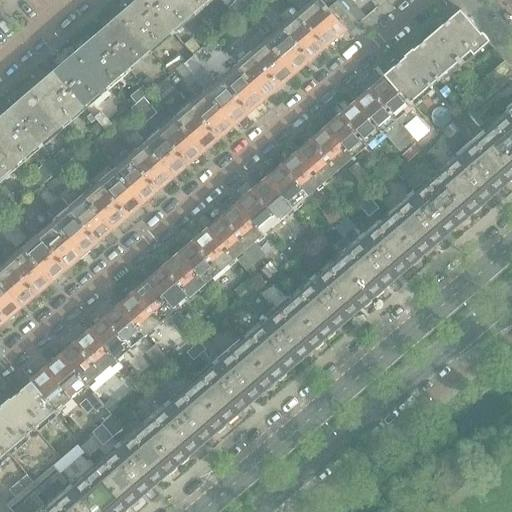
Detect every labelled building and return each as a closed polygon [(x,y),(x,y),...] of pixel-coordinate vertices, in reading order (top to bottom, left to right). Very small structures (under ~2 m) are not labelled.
[(194,13),(183,0),(138,0),(130,7),(127,6),(121,11),(121,15),(120,15),(150,50),(194,13)] [(208,0),(183,0),(194,13),(208,0)] [(235,4),(231,0),(220,0),(228,9),(235,4)] [(345,28),(330,9),(322,0),(314,0),(298,14),(325,45),(329,42),(331,42),(335,38),(336,36),(345,28)] [(358,25),(338,2),(330,9),(345,28),(349,32),(358,25)] [(488,41),(461,9),(435,31),(460,60),(471,51),(474,54),(488,41)] [(325,45),(298,14),(268,40),(294,72),(298,68),(301,68),(305,64),(306,62),(314,55),(316,55),(320,51),(321,49),(325,45)] [(150,50),(120,15),(119,16),(116,16),(110,21),(110,24),(95,37),(86,44),(83,44),(78,49),(77,52),(76,53),(106,88),(150,50)] [(273,29),(266,20),(257,28),(264,36),(273,29)] [(264,36),(257,28),(252,32),(259,41),(264,36)] [(409,104),(460,60),(435,31),(384,75),(386,77),(409,104)] [(294,72),(268,40),(237,67),(264,98),(268,94),(271,94),(275,90),(276,88),(283,81),(286,81),(290,77),(291,75),(294,72)] [(106,88),(76,53),(75,54),(72,54),(67,58),(66,62),(43,82),(39,82),(34,87),(33,90),(33,91),(63,125),(106,88)] [(506,77),(511,71),(511,70),(504,61),(483,79),(491,89),(493,88),(499,82),(506,77)] [(197,80),(183,64),(176,70),(189,86),(191,85),(197,93),(203,88),(197,80)] [(264,98),(237,67),(207,93),(234,124),(238,120),(241,120),(244,116),(245,114),(253,107),(256,107),(260,103),(260,101),(264,98)] [(209,84),(202,76),(197,80),(203,88),(209,84)] [(407,106),(409,104),(386,77),(382,80),(380,79),(375,83),(376,86),(367,93),(365,92),(360,96),(361,98),(356,102),(382,133),(410,109),(407,106)] [(502,86),(509,80),(506,77),(499,82),(502,86)] [(155,87),(148,78),(141,84),(149,92),(155,87)] [(177,93),(166,81),(154,91),(164,104),(177,93)] [(496,92),(502,86),(499,82),(493,88),(496,92)] [(136,104),(148,93),(143,86),(130,97),(136,104)] [(451,93),(446,87),(439,92),(444,98),(451,93)] [(489,97),(496,92),(493,88),(491,89),(487,93),(486,94),(489,97)] [(63,125),(33,91),(32,91),(28,91),(23,96),(22,99),(0,118),(0,141),(19,163),(63,125)] [(234,124),(207,93),(177,119),(203,150),(207,146),(210,146),(214,143),(215,140),(222,133),(225,133),(229,130),(230,127),(234,124)] [(508,105),(499,94),(498,93),(495,96),(499,100),(505,107),(508,105)] [(482,103),(489,97),(486,94),(479,99),(482,103)] [(492,106),(499,100),(495,96),(489,102),(492,106)] [(476,108),(482,103),(479,99),(473,105),(476,108)] [(382,133),(356,102),(352,106),(350,105),(346,109),(346,111),(337,118),(335,118),(331,122),(331,124),(327,127),(353,158),(382,133)] [(486,112),(492,106),(489,102),(482,108),(486,112)] [(473,111),(476,108),(473,105),(466,111),(467,111),(469,114),(473,111)] [(511,107),(508,110),(511,114),(487,134),(511,162),(511,107)] [(479,118),(486,112),(482,108),(475,113),(479,118)] [(478,118),(479,118),(475,113),(473,111),(469,114),(481,127),(483,124),(478,118)] [(112,125),(101,112),(94,118),(105,131),(112,125)] [(96,122),(90,113),(85,117),(92,125),(96,122)] [(203,150),(177,119),(146,145),(173,176),(177,172),(180,172),(184,169),(184,166),(192,159),(195,159),(199,156),(200,153),(203,150)] [(149,136),(141,127),(136,132),(143,140),(149,136)] [(353,158),(327,127),(323,131),(321,130),(316,134),(317,136),(308,144),(306,143),(301,147),(302,149),(297,153),(324,183),(353,158)] [(453,136),(454,135),(448,127),(438,135),(444,143),(453,136)] [(143,140),(136,132),(130,136),(137,145),(143,140)] [(511,162),(487,134),(438,177),(469,213),(471,212),(475,213),(481,208),(480,203),(497,189),(508,180),(511,181),(511,162)] [(462,146),(453,136),(444,143),(453,153),(462,146)] [(0,178),(19,163),(0,141),(0,178)] [(173,176),(146,145),(116,171),(143,202),(147,198),(149,198),(153,195),(154,192),(162,185),(165,185),(169,182),(169,179),(173,176)] [(62,168),(75,157),(66,147),(53,158),(62,168)] [(294,209),(324,183),(297,153),(293,156),(291,155),(286,159),(287,162),(278,169),(276,168),(272,172),(272,174),(268,178),(294,209)] [(371,180),(356,163),(348,170),(363,186),(371,180)] [(401,182),(414,171),(407,163),(394,174),(401,182)] [(378,186),(388,176),(382,169),(371,179),(378,186)] [(62,171),(47,184),(57,197),(73,184),(62,171)] [(143,202),(116,171),(85,197),(112,228),(116,224),(119,224),(123,221),(124,218),(131,211),(134,211),(138,208),(139,205),(143,202)] [(87,188),(74,173),(69,177),(81,192),(87,188)] [(401,182),(394,174),(386,180),(394,188),(401,182)] [(469,213),(438,177),(390,218),(421,254),(422,253),(427,255),(433,250),(432,245),(442,236),(459,222),(464,223),(470,218),(469,213)] [(294,209),(268,178),(263,182),(262,181),(257,185),(257,187),(249,194),(247,194),(242,198),(243,200),(238,203),(264,234),(294,209)] [(112,228),(85,197),(55,223),(82,254),(86,250),(89,250),(93,247),(93,244),(101,237),(104,237),(108,234),(108,231),(112,228)] [(264,234),(238,203),(234,207),(232,206),(227,210),(228,212),(219,220),(217,219),(213,223),(213,225),(209,229),(235,259),(264,234)] [(344,215),(335,205),(323,214),(332,225),(344,215)] [(364,220),(355,209),(354,208),(346,216),(356,227),(364,220)] [(341,237),(354,226),(345,217),(333,228),(341,237)] [(421,254),(390,218),(341,260),(372,296),(373,295),(378,297),(384,292),(383,287),(397,275),(410,264),(415,265),(421,260),(420,255),(421,254)] [(27,239),(9,219),(3,224),(21,244),(27,239)] [(82,254),(55,223),(25,249),(51,280),(55,277),(58,276),(62,273),(63,270),(71,264),(73,263),(77,260),(78,257),(82,254)] [(21,244),(3,224),(0,226),(0,233),(7,242),(8,240),(16,249),(21,244)] [(235,259),(209,229),(205,232),(203,231),(198,235),(198,238),(190,245),(188,244),(183,248),(184,250),(179,254),(206,285),(235,259)] [(315,241),(306,231),(294,241),(303,251),(315,241)] [(303,265),(315,255),(309,248),(297,257),(303,265)] [(51,280),(25,249),(0,270),(0,281),(21,306),(25,302),(28,302),(32,299),(32,296),(40,290),(43,289),(47,286),(48,283),(51,280)] [(206,285),(179,254),(175,258),(173,257),(168,261),(169,263),(160,270),(158,270),(154,274),(154,276),(150,279),(176,310),(206,285)] [(372,296),(341,260),(293,302),(324,338),(325,337),(329,339),(335,333),(334,329),(351,315),(362,305),(366,307),(372,302),(371,297),(372,296)] [(242,302),(257,288),(248,277),(233,290),(242,302)] [(176,310),(150,279),(145,283),(143,282),(139,286),(139,288),(131,296),(129,295),(124,299),(125,301),(120,305),(147,335),(176,310)] [(21,306),(0,281),(0,325),(1,325),(2,322),(10,316),(12,315),(16,312),(17,309),(21,306)] [(324,338),(293,302),(244,344),(275,380),(276,379),(280,380),(286,375),(285,371),(313,347),(317,349),(323,343),(322,339),(324,338)] [(147,335),(120,305),(116,308),(114,307),(109,311),(110,314),(101,321),(99,320),(94,324),(95,326),(91,330),(117,361),(147,335)] [(262,316),(253,305),(249,309),(258,319),(262,316)] [(200,338),(179,313),(171,320),(192,345),(200,338)] [(117,361),(91,330),(86,334),(84,333),(80,337),(80,339),(72,346),(70,345),(65,349),(66,351),(61,355),(88,386),(117,361)] [(218,355),(204,338),(199,342),(206,350),(213,358),(218,355)] [(196,359),(206,350),(199,342),(189,351),(196,359)] [(274,385),(274,381),(275,380),(244,344),(195,386),(226,422),(227,421),(231,422),(237,417),(237,412),(264,389),(269,391),(274,385)] [(172,363),(157,345),(149,353),(164,370),(172,363)] [(88,386),(61,355),(57,359),(55,358),(50,362),(51,364),(42,372),(40,371),(35,375),(36,377),(31,381),(57,409),(70,397),(72,400),(88,386)] [(131,376),(122,365),(117,369),(126,380),(131,376)] [(171,397),(155,378),(151,382),(166,401),(171,397)] [(57,409),(31,381),(0,407),(0,446),(6,453),(57,409)] [(166,401),(151,382),(145,387),(161,405),(166,401)] [(226,422),(195,386),(147,428),(177,464),(178,463),(183,464),(189,459),(188,454),(215,431),(220,432),(226,427),(225,423),(226,422)] [(104,405),(94,393),(86,400),(96,412),(104,405)] [(177,464),(147,428),(98,470),(129,505),(130,505),(134,506),(140,501),(139,496),(167,473),(171,474),(177,469),(176,464),(177,464)] [(121,440),(112,429),(108,432),(117,443),(121,440)] [(81,440),(73,431),(64,439),(71,448),(81,440)] [(117,443),(108,432),(104,435),(113,446),(117,443)] [(49,475),(56,470),(52,466),(46,472),(49,475)] [(129,505),(98,470),(50,511),(126,511),(128,511),(127,506),(129,505)] [(445,499),(464,484),(452,470),(433,485),(445,499)] [(43,481),(49,475),(46,472),(39,477),(43,481)] [(67,483),(58,473),(57,472),(54,475),(57,479),(63,486),(67,483)] [(33,483),(33,482),(27,475),(9,490),(15,497),(20,494),(26,488),(33,483)] [(50,485),(57,479),(54,475),(47,481),(50,485)] [(36,487),(43,481),(39,477),(33,482),(33,483),(36,487)] [(44,491),(50,485),(47,481),(40,487),(44,491)] [(29,492),(36,487),(33,483),(26,488),(29,492)] [(37,497),(44,491),(40,487),(33,493),(37,497)] [(23,498),(29,492),(26,488),(20,494),(23,498)] [(43,504),(37,497),(33,493),(30,496),(39,507),(43,504)] [(16,504),(23,498),(20,494),(15,497),(13,499),(16,504)] [(13,506),(16,504),(13,499),(6,505),(9,509),(13,506)]
